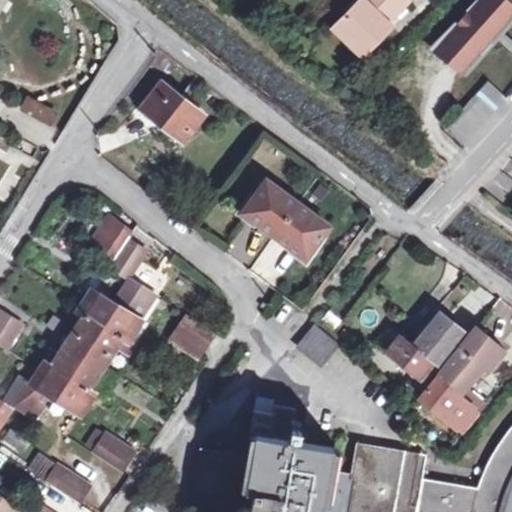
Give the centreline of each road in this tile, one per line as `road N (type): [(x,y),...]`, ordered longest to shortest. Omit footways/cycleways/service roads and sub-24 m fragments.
road 1 (residential): [(416,227),(147,24)]
road 2 (residential): [(67,151),(232,279),(244,320)]
road 3 (residential): [(113,511),(244,320)]
road 4 (residential): [(147,24),(67,151)]
road 5 (residential): [(511,124),(416,227)]
road 6 (residential): [(67,151),(0,262)]
